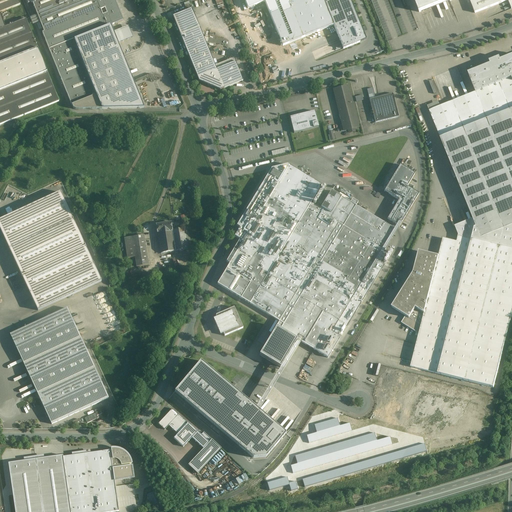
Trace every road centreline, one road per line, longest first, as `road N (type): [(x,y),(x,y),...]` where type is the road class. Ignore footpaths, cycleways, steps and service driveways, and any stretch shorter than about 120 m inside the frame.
road 1 (residential): [(196,110),(511,25)]
road 2 (residential): [(196,110),(224,179),(227,211),(184,341)]
road 3 (residential): [(184,341),(146,421),(124,434),(0,437)]
road 4 (residential): [(184,341),(335,402)]
road 5 (trunk): [(368,511),(511,471)]
